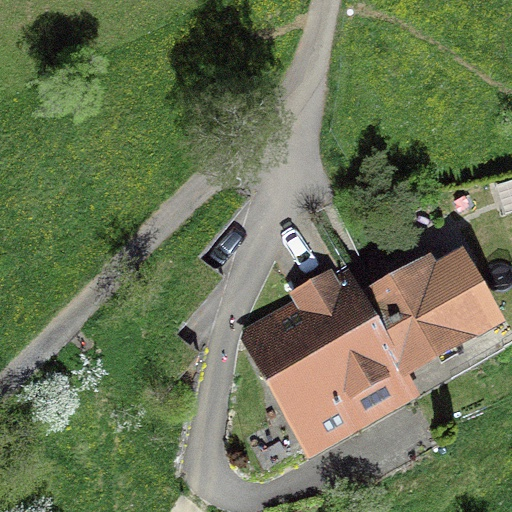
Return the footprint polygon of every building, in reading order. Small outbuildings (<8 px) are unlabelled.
[(198,256),(160,301),(186,324),(225,278),(198,256)] [(459,265),(433,279),(427,271),(361,308),(398,372),(490,320),(459,265)] [(361,308),(345,279),(333,287),(328,278),(297,295),(301,304),(245,336),(298,429),(398,372),(361,308)] [(200,354),(174,332),(135,378),(161,400),(200,354)] [(270,402),(244,417),(274,469),(300,454),(270,402)]
